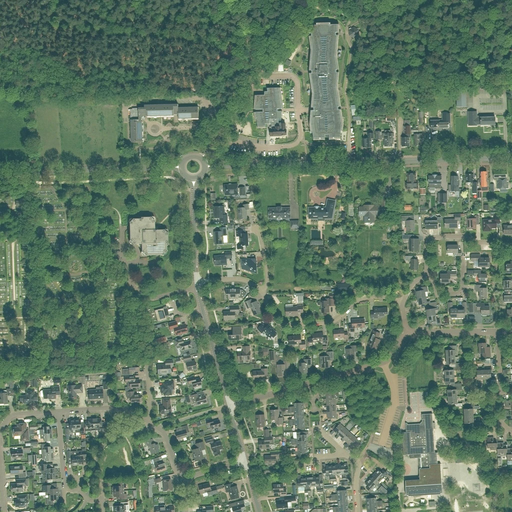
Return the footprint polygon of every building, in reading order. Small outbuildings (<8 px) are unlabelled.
[(336,70),(337,70),(335,56),(337,36),(336,36),(336,33),(338,33),(337,25),(331,25),(331,23),(316,23),(316,25),(310,26),(310,34),(311,34),(312,36),(311,36),(313,50),(311,71),(312,71),(312,73),(311,74),(314,94),(313,108),(314,108),(314,111),(312,111),(312,114),(311,117),(311,118),(311,121),(311,124),(311,125),(312,131),(313,138),(325,138),(325,135),(329,135),(329,138),(340,137),(342,124),(340,110),(338,110),(338,107),(339,107),(336,87),(337,73),(336,73),(336,70)] [(354,28),(349,31),(349,36),(354,38),(359,36),(358,30),(354,28)] [(295,56),(291,62),(294,63),(302,51),(297,48),(293,55),(295,56)] [(256,95),(255,110),(263,109),(263,112),(255,112),(258,127),(266,126),(265,124),(271,124),(271,129),(269,129),(270,135),(271,135),(271,136),(275,136),(275,135),(281,134),(281,136),(286,136),(286,135),(287,135),(287,131),(285,131),(285,123),(280,124),(279,124),(278,124),(278,119),(281,119),(282,112),(277,112),(277,109),(282,109),(279,88),(267,88),(267,93),(265,92),(264,95),(256,95)] [(131,142),(143,142),(142,122),(141,122),(141,120),(142,119),(143,120),(145,118),(144,117),(145,116),(147,116),(147,117),(174,116),(174,115),(178,114),(178,119),(199,118),(198,107),(178,108),(178,104),(144,105),(145,108),(139,108),(139,110),(132,110),(132,109),(130,109),(130,120),(131,120),(131,142)] [(481,117),(481,118),(477,118),(477,112),(468,112),(468,126),(477,126),(477,125),(481,125),(481,126),(495,125),(495,117),(481,117)] [(449,128),(449,123),(450,123),(450,117),(442,117),(442,120),(431,121),(431,126),(437,126),(437,128),(449,128)] [(410,138),(410,126),(410,120),(404,121),(404,126),(403,126),(404,138),(402,138),(402,147),(409,146),(409,138),(410,138)] [(382,138),(384,138),(384,147),(392,147),(392,144),(393,144),(393,142),(394,142),(394,133),(390,133),(390,131),(385,131),(385,133),(382,133),(382,134),(381,134),(381,131),(376,131),(376,139),(381,139),(381,137),(382,137),(382,138)] [(363,133),(364,139),(363,139),(363,148),(371,147),(370,139),(373,139),(373,133),(368,134),(368,133),(363,133)] [(422,142),(422,134),(414,134),(415,147),(420,146),(419,143),(421,143),(421,142),(422,142)] [(507,181),(506,171),(493,172),(494,180),(496,180),(497,190),(508,189),(508,181),(507,181)] [(407,174),(407,182),(405,182),(405,189),(418,189),(418,182),(416,182),(416,174),(407,174)] [(466,183),(472,183),(473,193),(477,193),(477,183),(474,183),(474,180),(473,180),(473,174),(466,175),(466,183)] [(428,177),(428,184),(428,188),(435,188),(435,189),(441,189),(441,184),(441,177),(437,177),(437,176),(432,175),(432,177),(428,177)] [(224,185),(225,195),(238,195),(238,194),(240,194),(240,196),(245,195),(244,188),(239,188),(239,189),(237,189),(237,184),(224,185)] [(25,199),(20,199),(20,201),(15,201),(15,206),(20,206),(20,208),(25,208),(25,199)] [(330,217),(333,201),(326,199),(325,207),(317,208),(317,207),(317,208),(314,208),(308,208),(308,213),(309,213),(309,218),(330,217)] [(374,206),(374,205),(363,205),(363,207),(359,207),(359,216),(364,216),(365,220),(373,220),(373,216),(380,215),(379,212),(387,212),(387,200),(381,200),(381,207),(379,207),(379,206),(374,206)] [(249,209),(249,208),(254,207),(253,201),(249,202),(250,204),(243,205),(243,208),(238,208),(238,220),(242,219),(242,220),(247,219),(246,210),(249,209)] [(215,207),(215,214),(214,214),(214,218),(220,218),(220,224),(227,224),(227,215),(224,216),(224,207),(215,207)] [(276,209),(268,209),(268,218),(276,218),(276,219),(281,219),(281,218),(289,217),(288,208),(280,209),(280,208),(279,208),(279,207),(277,207),(277,208),(276,208),(276,209)] [(461,221),(461,216),(464,216),(464,214),(455,214),(455,215),(457,215),(457,219),(444,220),(445,224),(445,228),(451,228),(451,229),(457,228),(457,221),(461,221)] [(495,219),(484,220),(484,221),(483,222),(483,224),(483,231),(490,231),(490,228),(496,228),(496,224),(500,224),(499,214),(494,214),(495,219)] [(414,216),(409,216),(401,216),(402,223),(403,223),(403,221),(406,221),(406,231),(415,231),(414,220),(414,216)] [(468,230),(476,229),(476,225),(479,225),(479,216),(475,217),(475,219),(467,219),(467,222),(468,222),(468,225),(467,225),(468,230)] [(441,217),(437,217),(437,220),(425,221),(426,229),(437,229),(437,223),(441,223),(441,217)] [(130,220),(130,226),(130,243),(142,243),(142,255),(166,254),(165,243),(167,243),(166,231),(155,231),(154,231),(153,230),(154,230),(153,218),(141,218),(141,220),(130,220)] [(290,221),(290,229),(295,229),(295,230),(299,230),(299,229),(299,221),(290,221)] [(511,225),(503,226),(504,234),(511,233),(511,225)] [(220,228),(220,232),(214,232),(214,245),(224,244),(223,237),(226,237),(226,228),(220,228)] [(239,237),(240,245),(237,245),(237,250),(243,249),(243,246),(248,246),(247,234),(243,234),(243,230),(237,231),(236,231),(236,237),(239,237)] [(414,235),(405,235),(404,235),(404,231),(402,231),(402,235),(402,239),(405,239),(409,239),(409,251),(418,251),(418,245),(419,245),(419,239),(414,239),(414,235)] [(314,246),(322,245),(321,233),(314,233),(314,246)] [(448,245),(448,253),(454,253),(454,256),(461,256),(461,251),(458,251),(458,245),(448,245)] [(225,253),(225,255),(218,256),(214,256),(215,265),(227,265),(226,259),(232,259),(231,253),(225,253)] [(489,258),(480,259),(480,255),(471,255),(471,262),(479,261),(479,267),(489,267),(489,258)] [(417,270),(418,270),(418,259),(416,259),(416,256),(408,256),(405,256),(405,261),(408,261),(411,261),(411,270),(414,270),(414,271),(417,271),(417,270)] [(257,274),(256,259),(241,260),(242,269),(257,274)] [(450,276),(455,276),(456,276),(456,271),(455,271),(448,271),(448,274),(440,275),(440,283),(450,283),(450,276)] [(474,271),(474,277),(478,276),(478,282),(487,282),(487,274),(480,274),(480,271),(474,271)] [(511,277),(504,278),(504,281),(503,281),(504,289),(511,288),(511,277)] [(480,291),(480,299),(487,299),(487,288),(482,288),(482,285),(475,285),(475,291),(480,291)] [(417,299),(425,297),(425,292),(427,292),(426,287),(419,288),(420,291),(416,292),(417,299)] [(227,296),(228,296),(228,299),(238,299),(238,298),(242,298),(246,294),(242,290),(240,290),(240,289),(225,289),(226,294),(226,295),(227,296)] [(425,297),(417,299),(419,305),(429,303),(430,306),(437,305),(436,302),(430,303),(429,301),(426,302),(425,297)] [(334,299),(329,299),(326,299),(326,302),(319,302),(320,306),(321,306),(321,313),(329,312),(329,306),(334,306),(334,299)] [(251,300),(248,301),(244,302),(247,309),(250,308),(254,316),(261,313),(256,302),(252,303),(251,300)] [(457,318),(457,309),(452,309),(452,303),(448,303),(448,312),(451,312),(451,318),(457,318)] [(457,309),(457,318),(465,318),(464,312),(466,312),(466,303),(462,303),(462,309),(457,309)] [(480,311),(481,311),(481,314),(489,314),(489,306),(484,306),(484,303),(473,304),(473,312),(480,312),(480,311)] [(298,313),(303,313),(303,305),(297,306),(297,307),(286,308),(286,316),(293,315),(293,316),(298,316),(298,313)] [(428,317),(435,315),(434,311),(437,310),(437,305),(430,306),(430,310),(426,310),(428,317)] [(230,307),(230,312),(223,312),(224,320),(235,320),(235,313),(239,313),(239,307),(230,307)] [(167,320),(164,308),(155,311),(158,322),(167,320)] [(384,316),(384,314),(388,314),(387,309),(386,309),(385,308),(383,308),(383,309),(374,309),(374,312),(371,312),(371,319),(378,319),(377,317),(384,316)] [(435,315),(428,317),(429,324),(432,323),(433,326),(440,325),(439,320),(436,320),(435,315)] [(352,320),(353,325),(349,325),(350,332),(354,332),(354,328),(364,327),(364,319),(352,320)] [(168,324),(170,330),(174,329),(176,335),(187,332),(185,324),(177,326),(176,322),(168,324)] [(276,335),(275,334),(276,333),(268,325),(266,327),(262,324),(257,329),(261,333),(264,331),(270,338),(271,337),(273,338),(276,335)] [(233,335),(229,335),(229,341),(237,340),(239,340),(242,339),(241,327),(232,327),(233,335)] [(340,330),(333,331),(334,338),(344,338),(344,340),(348,340),(347,333),(344,333),(344,329),(340,330)] [(378,339),(380,334),(374,331),(369,344),(371,345),(370,348),(376,350),(380,340),(378,339)] [(312,334),(312,339),(308,339),(309,345),(313,345),(313,342),(320,342),(320,345),(327,344),(327,338),(323,338),(323,333),(318,334),(312,334)] [(300,348),(301,348),(301,349),(303,349),(303,348),(305,348),(305,342),(301,342),(301,335),(295,336),(295,337),(289,337),(289,345),(300,344),(300,348)] [(182,339),(174,341),(176,349),(179,348),(180,350),(180,351),(180,354),(186,353),(185,350),(192,348),(190,341),(183,343),(182,339)] [(483,358),(490,357),(490,350),(486,350),(486,343),(480,344),(479,344),(479,354),(483,354),(483,358)] [(242,346),(243,352),(238,352),(238,361),(239,361),(239,363),(244,363),(244,360),(251,360),(250,351),(249,345),(242,346)] [(350,346),(350,349),(346,349),(346,359),(354,359),(354,352),(358,352),(357,346),(350,346)] [(446,358),(455,357),(455,351),(457,351),(456,346),(448,346),(449,350),(446,350),(446,358)] [(327,352),(327,356),(320,357),(321,368),(329,367),(329,361),(333,360),(332,352),(327,352)] [(196,364),(195,364),(194,361),(191,361),(190,355),(182,357),(184,363),(186,363),(188,371),(196,369),(196,366),(197,365),(196,364)] [(453,367),(461,367),(461,364),(455,364),(455,357),(446,358),(447,365),(453,364),(453,367)] [(299,373),(307,373),(307,366),(311,366),(311,359),(304,360),(304,363),(299,363),(299,373)] [(172,365),(172,360),(165,360),(165,365),(157,365),(158,373),(169,373),(169,366),(172,365)] [(138,364),(133,364),(133,361),(128,361),(128,364),(129,371),(125,372),(125,375),(132,375),(132,371),(138,371),(138,364)] [(289,361),(284,361),(284,365),(277,365),(278,376),(286,376),(286,369),(289,369),(289,361)] [(484,380),(484,370),(478,371),(478,366),(473,366),(474,373),(477,373),(477,380),(484,380)] [(445,378),(454,377),(454,370),(461,370),(461,367),(453,367),(453,370),(445,371),(445,378)] [(267,369),(261,369),(261,371),(253,372),(254,380),(260,379),(260,380),(265,379),(264,375),(268,375),(267,369)] [(139,387),(139,380),(131,380),(131,376),(124,377),(125,383),(129,382),(130,388),(139,387)] [(202,385),(200,378),(194,380),(193,377),(187,378),(188,384),(192,383),(193,387),(202,385)] [(454,387),(462,387),(462,384),(454,384),(454,377),(445,378),(446,385),(454,384),(454,387)] [(107,389),(107,382),(102,382),(103,387),(95,387),(96,389),(88,390),(89,399),(103,398),(102,389),(107,389)] [(163,386),(160,386),(161,393),(163,393),(163,395),(171,395),(171,389),(174,389),(173,382),(163,382),(163,386)] [(82,393),(82,385),(67,386),(68,390),(67,391),(67,393),(68,393),(68,398),(76,397),(76,393),(82,393)] [(59,395),(59,387),(51,387),(51,390),(43,390),(43,399),(51,398),(51,399),(55,399),(55,395),(59,395)] [(448,397),(457,397),(456,390),(462,390),(462,387),(454,387),(454,390),(448,390),(448,397)] [(0,404),(3,405),(3,404),(7,404),(7,394),(14,393),(14,391),(13,388),(6,389),(6,390),(3,391),(3,393),(0,393),(0,404)] [(23,401),(23,404),(28,404),(28,403),(33,402),(33,400),(37,400),(36,393),(34,393),(34,390),(25,390),(25,391),(26,391),(27,395),(19,396),(19,402),(23,401)] [(140,402),(140,395),(133,395),(133,392),(126,392),(127,398),(130,398),(130,402),(140,402)] [(206,402),(204,395),(198,397),(197,394),(190,395),(192,401),(195,400),(197,405),(206,402)] [(457,397),(448,397),(449,404),(455,404),(455,407),(463,407),(462,403),(457,404),(457,397)] [(171,413),(170,406),(169,399),(162,399),(163,404),(163,406),(160,406),(160,414),(171,413)] [(468,407),(468,409),(464,410),(465,417),(473,416),(473,409),(479,409),(479,406),(468,407)] [(282,424),(282,418),(279,418),(278,410),(275,411),(275,410),(271,410),(271,415),(271,421),(276,420),(276,425),(282,424)] [(421,458),(422,468),(419,469),(420,479),(405,480),(406,495),(443,493),(441,464),(438,464),(437,453),(435,453),(433,430),(435,430),(435,423),(433,423),(432,414),(422,414),(422,424),(406,425),(406,423),(406,432),(402,433),(403,455),(409,455),(410,458),(421,458)] [(265,427),(264,415),(256,415),(257,427),(265,427)] [(473,416),(465,417),(465,424),(472,423),(472,426),(480,426),(480,425),(479,423),(473,423),(473,416)] [(95,431),(94,418),(91,419),(88,419),(88,426),(85,426),(85,431),(95,431)] [(94,418),(95,431),(98,430),(99,432),(105,432),(104,425),(101,425),(101,419),(97,419),(97,418),(94,418)] [(220,427),(218,420),(212,421),(211,418),(206,420),(207,426),(210,425),(211,429),(220,427)] [(74,420),(75,433),(80,433),(80,434),(84,434),(83,428),(80,428),(79,419),(74,420)] [(75,433),(74,420),(69,420),(69,428),(65,429),(65,435),(69,434),(69,432),(72,432),(72,433),(75,433)] [(350,422),(346,427),(356,436),(360,431),(350,422)] [(17,427),(13,428),(13,436),(20,436),(20,442),(23,441),(28,441),(28,438),(27,429),(26,429),(25,424),(17,424),(17,427)] [(331,428),(333,430),(331,432),(330,433),(332,435),(333,433),(335,432),(338,434),(338,435),(344,429),(345,428),(340,424),(338,426),(335,424),(331,428)] [(177,439),(187,437),(190,436),(187,425),(181,427),(182,430),(175,432),(177,439)] [(335,437),(336,439),(339,436),(342,439),(343,439),(349,433),(350,432),(345,428),(344,429),(338,435),(338,434),(335,437)] [(296,432),(296,435),(297,435),(297,439),(291,439),(292,442),(307,441),(306,435),(302,435),(302,432),(296,432)] [(354,437),(350,432),(349,433),(343,439),(342,439),(341,440),(343,442),(344,440),(347,443),(348,444),(353,437),(354,437)] [(222,446),(221,446),(220,441),(213,443),(213,441),(211,437),(204,439),(206,443),(210,442),(211,444),(210,444),(212,451),(213,451),(214,456),(220,454),(220,452),(219,452),(218,450),(222,449),(221,447),(222,446)] [(272,443),(272,437),(265,438),(265,441),(259,441),(260,449),(270,449),(269,443),(272,443)] [(350,447),(351,446),(352,448),(354,446),(356,448),(361,443),(354,437),(353,437),(348,444),(347,443),(346,445),(344,446),(346,448),(347,447),(348,447),(350,447)] [(497,450),(497,443),(494,443),(493,437),(487,438),(487,448),(490,448),(490,450),(497,450)] [(159,452),(158,448),(159,448),(158,444),(155,445),(154,443),(152,438),(145,441),(147,446),(148,446),(151,454),(159,452)] [(200,450),(204,449),(202,442),(195,444),(196,449),(192,450),(195,461),(203,459),(200,450)] [(507,455),(507,449),(503,449),(503,443),(497,443),(497,450),(497,454),(500,454),(500,456),(507,455)] [(41,444),(41,450),(41,454),(53,454),(53,449),(50,449),(50,447),(49,447),(49,444),(41,444)] [(303,457),(303,454),(307,454),(307,447),(298,448),(298,451),(292,451),(292,455),(297,454),(298,457),(303,457)] [(76,452),(77,465),(83,464),(82,456),(85,455),(85,448),(81,449),(82,452),(79,452),(76,452)] [(22,457),(22,450),(18,450),(11,451),(12,458),(22,457)] [(76,452),(76,451),(70,451),(66,451),(67,457),(70,457),(70,456),(71,456),(72,465),(77,465),(76,452)] [(265,463),(269,463),(269,466),(270,467),(272,467),(272,466),(272,463),(276,463),(275,457),(279,457),(278,453),(271,453),(271,456),(265,456),(265,463)] [(166,469),(164,463),(163,464),(162,461),(161,462),(161,461),(160,462),(158,457),(151,460),(154,468),(155,468),(157,472),(166,469)] [(47,464),(39,465),(39,471),(41,471),(41,474),(42,474),(54,473),(54,468),(47,469),(47,464)] [(348,468),(345,468),(345,464),(338,465),(339,475),(342,474),(343,480),(346,480),(345,474),(348,474),(348,468)] [(26,477),(25,472),(22,473),(22,466),(10,467),(10,474),(18,474),(19,478),(26,477)] [(333,481),(332,466),(325,466),(326,470),(323,470),(323,476),(326,476),(330,475),(330,481),(333,481)] [(391,477),(388,474),(383,470),(381,472),(378,469),(374,474),(381,481),(383,478),(387,482),(389,480),(391,477)] [(43,480),(40,480),(41,483),(47,482),(47,479),(55,479),(54,473),(42,474),(43,480)] [(381,481),(374,474),(370,479),(381,489),(383,487),(379,483),(381,481)] [(313,477),(314,486),(317,486),(317,492),(323,491),(323,481),(320,481),(319,477),(313,477)] [(297,480),(298,482),(298,488),(301,488),(301,487),(304,487),(305,493),(308,493),(306,478),(300,478),(300,480),(297,480)] [(26,486),(25,479),(17,480),(17,484),(11,484),(11,491),(15,491),(15,492),(18,492),(22,491),(22,486),(26,486)] [(172,490),(172,485),(171,485),(170,479),(163,480),(163,491),(172,490)] [(371,493),(373,490),(372,490),(375,488),(379,492),(381,489),(370,479),(365,484),(368,486),(366,489),(371,493)] [(113,492),(123,491),(123,488),(126,488),(125,482),(118,482),(118,486),(112,486),(113,492)] [(218,493),(216,487),(211,488),(209,483),(199,486),(201,494),(207,492),(208,495),(218,493)] [(233,483),(224,486),(226,492),(229,492),(231,500),(239,497),(237,491),(238,490),(237,486),(234,487),(233,483)] [(285,496),(287,496),(286,489),(283,489),(283,484),(273,485),(274,493),(280,493),(281,496),(285,496)] [(51,485),(45,485),(42,486),(42,492),(47,492),(48,495),(58,494),(57,488),(52,489),(51,485)] [(123,491),(113,492),(113,497),(117,497),(117,500),(127,499),(126,494),(123,494),(123,491)] [(58,494),(48,495),(48,498),(46,498),(47,505),(53,505),(53,501),(58,500),(58,494)] [(17,499),(14,500),(15,507),(18,507),(18,508),(24,507),(24,503),(28,503),(27,495),(17,496),(17,499)] [(296,496),(291,496),(287,496),(285,496),(285,500),(277,501),(277,508),(288,508),(288,502),(291,502),(291,500),(296,500),(296,496)] [(127,511),(128,511),(129,511),(128,505),(128,502),(122,503),(122,506),(114,506),(114,511),(124,511),(127,511)] [(240,505),(237,506),(236,502),(228,504),(230,508),(232,507),(233,511),(241,511),(241,510),(245,509),(244,504),(239,505),(240,505)]
